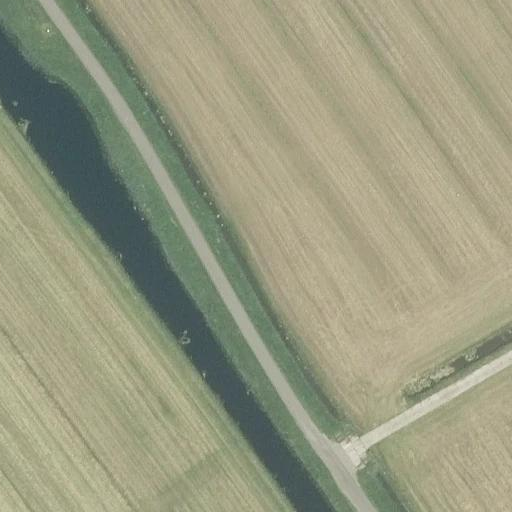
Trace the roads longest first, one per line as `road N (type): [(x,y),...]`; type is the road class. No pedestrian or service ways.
road 1 (unclassified): [(367,511),(280,389),(138,140),(45,0)]
road 2 (unknown): [(328,456),(511,352)]
